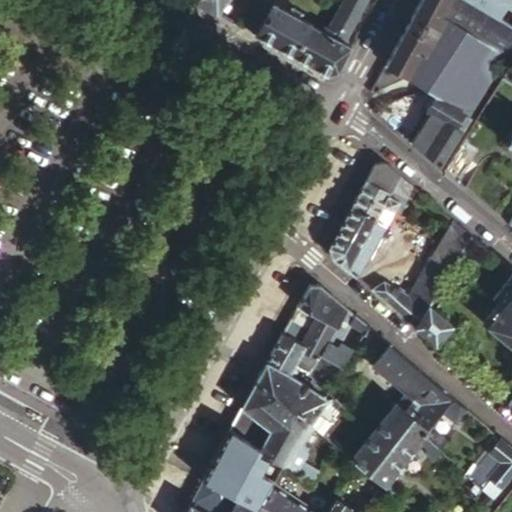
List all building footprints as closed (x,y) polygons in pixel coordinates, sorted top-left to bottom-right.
[(191,0),(191,1),(217,15),(227,0),(191,0)] [(344,40),(366,0),(343,0),(326,31),(272,2),(255,35),(326,73),(337,69),(351,44),(344,40)] [(446,0),(419,0),(386,61),(405,74),(420,46),(424,48),(443,15),(439,12),(446,0)] [(509,55),(511,50),(511,27),(468,0),(446,0),(439,12),(443,15),(509,55)] [(511,0),(468,0),(511,27),(511,0)] [(509,55),(443,15),(424,48),(420,46),(405,74),(436,94),(465,113),(467,109),(473,113),(509,55)] [(105,33),(93,26),(88,35),(100,42),(105,33)] [(410,140),(440,165),(473,113),(467,109),(465,113),(436,94),(427,109),(429,110),(410,140)] [(477,150),(463,137),(443,168),(458,180),(477,150)] [(373,163),(364,179),(398,201),(401,203),(411,184),(383,160),(373,163)] [(511,179),(489,161),(470,191),(494,210),(511,182),(511,179)] [(398,201),(364,179),(328,245),(331,255),(355,276),(385,224),(392,211),(393,211),(398,201)] [(396,213),(401,203),(398,201),(393,211),(396,213)] [(469,232),(453,218),(439,241),(429,258),(446,271),(457,252),(469,232)] [(482,242),(469,232),(457,252),(470,263),(482,242)] [(382,278),(370,288),(414,325),(427,303),(446,271),(429,258),(409,290),(382,278)] [(511,269),(493,291),(498,296),(482,315),(511,341),(511,269)] [(335,325),(346,307),(317,283),(308,285),(297,304),(316,315),(335,325)] [(427,303),(414,325),(434,343),(451,324),(427,303)] [(297,304),(290,317),(309,328),(316,315),(297,304)] [(301,344),(299,351),(315,359),(318,354),(324,344),(335,325),(316,315),(309,328),(301,344)] [(282,332),(301,344),(309,328),(290,317),(282,332)] [(367,325),(362,333),(366,337),(371,329),(367,325)] [(324,344),(318,354),(340,368),(359,337),(346,328),(333,349),(324,344)] [(282,332),(267,359),(287,374),(288,374),(292,366),(306,376),(315,359),(299,351),(301,344),(282,332)] [(371,431),(388,446),(407,423),(420,406),(435,418),(440,411),(451,396),(389,344),(371,365),(403,391),(371,431)] [(267,359),(257,377),(277,392),(287,374),(267,359)] [(277,392),(313,417),(324,400),(302,384),(288,374),(287,374),(277,392)] [(274,428),(297,445),(307,426),(313,417),(277,392),(257,377),(242,405),(274,428)] [(451,396),(440,411),(454,423),(465,409),(451,396)] [(242,405),(228,430),(263,447),(274,428),(242,405)] [(429,426),(435,418),(420,406),(407,423),(421,436),(434,447),(441,438),(429,426)] [(366,473),(373,479),(383,487),(421,436),(407,423),(388,446),(366,473)] [(297,445),(274,428),(263,447),(261,451),(286,463),(297,445)] [(228,430),(201,479),(230,493),(230,494),(260,509),(274,485),(284,466),(286,463),(261,451),(263,447),(228,430)] [(348,459),(358,467),(366,473),(388,446),(371,431),(348,459)] [(500,487),(511,472),(511,448),(499,437),(487,451),(499,461),(486,477),(490,480),(499,486),(500,487)] [(488,483),(490,480),(486,477),(499,461),(487,451),(473,466),(469,463),(462,471),(483,488),(488,483)] [(204,511),(257,511),(260,509),(230,494),(230,493),(201,479),(189,502),(204,511)] [(496,490),(499,486),(490,480),(488,483),(496,490)] [(488,483),(483,488),(491,496),(496,490),(488,483)] [(321,511),(274,485),(260,509),(257,511),(321,511)] [(366,511),(374,501),(363,493),(353,507),(337,498),(327,511),(366,511)] [(182,511),(204,511),(189,502),(182,511)]
